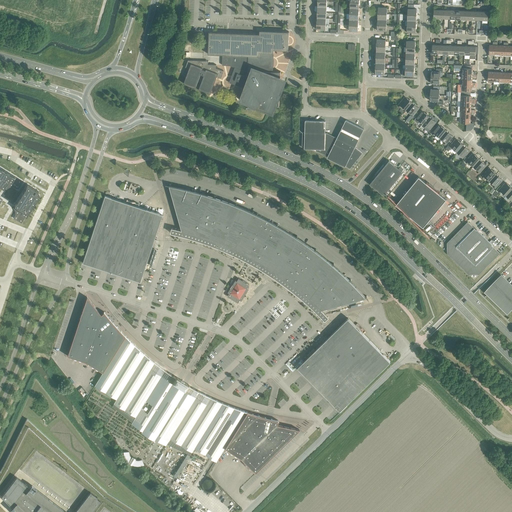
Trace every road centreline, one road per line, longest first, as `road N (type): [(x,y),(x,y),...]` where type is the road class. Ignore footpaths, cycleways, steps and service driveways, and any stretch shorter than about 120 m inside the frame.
road 1 (secondary): [(157,122),(346,206),(511,360)]
road 2 (unclassified): [(375,313),(374,294),(354,273),(284,219),(175,177),(147,187)]
road 3 (secondary): [(511,335),(361,196)]
road 4 (secondary): [(344,184),(259,141),(166,108)]
road 5 (residential): [(236,340),(199,375),(202,386),(311,415)]
road 6 (unclassified): [(63,280),(111,130)]
road 7 (unclassified): [(97,125),(43,272)]
road 8 (unclassified): [(511,245),(396,142)]
road 9 (unclassified): [(390,137),(362,114),(305,108),(306,49)]
road 10 (residential): [(106,294),(132,332),(175,367),(192,322)]
road 11 (unclassified): [(0,405),(63,280)]
road 12 (tertiary): [(411,350),(490,429),(511,438)]
road 13 (unclassified): [(43,272),(0,388)]
